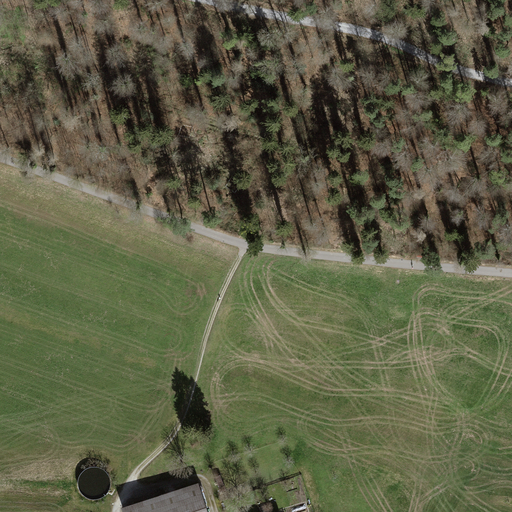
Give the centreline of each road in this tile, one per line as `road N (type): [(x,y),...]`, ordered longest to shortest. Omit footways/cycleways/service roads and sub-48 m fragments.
road 1 (track): [(0,156),(245,246),(511,273)]
road 2 (track): [(511,82),(456,70),(366,31),(201,0)]
road 3 (track): [(245,246),(216,304),(184,412),(125,485),(116,511)]
road 4 (track): [(118,499),(200,478),(213,511)]
